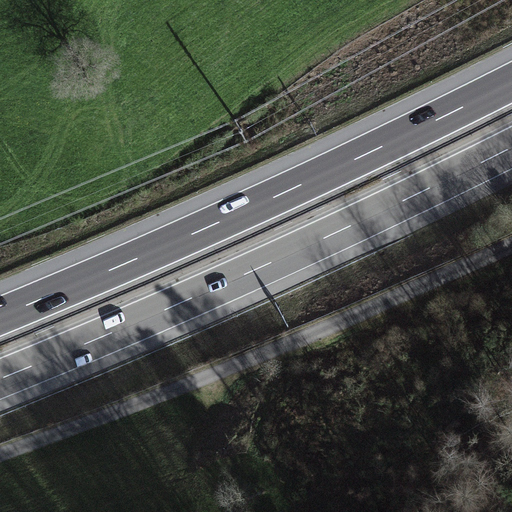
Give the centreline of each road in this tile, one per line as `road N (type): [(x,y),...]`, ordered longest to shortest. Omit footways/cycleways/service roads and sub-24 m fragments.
road 1 (motorway): [(511,82),(0,316)]
road 2 (motorway): [(0,380),(511,148)]
road 3 (unclassified): [(511,245),(0,455)]
